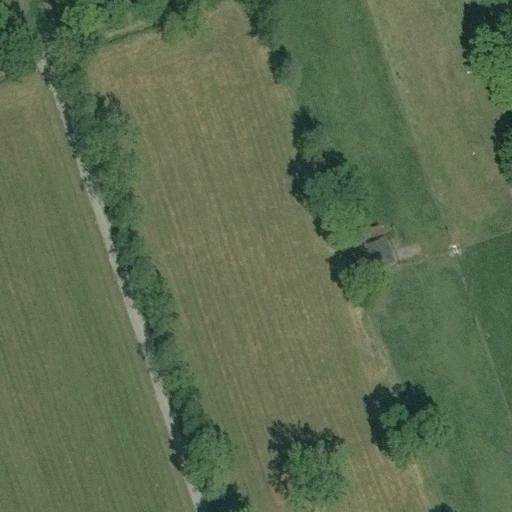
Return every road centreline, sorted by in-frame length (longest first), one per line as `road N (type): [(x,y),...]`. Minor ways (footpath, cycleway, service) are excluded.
road 1 (unclassified): [(204,511),(48,51)]
road 2 (unclassified): [(48,51),(181,0)]
